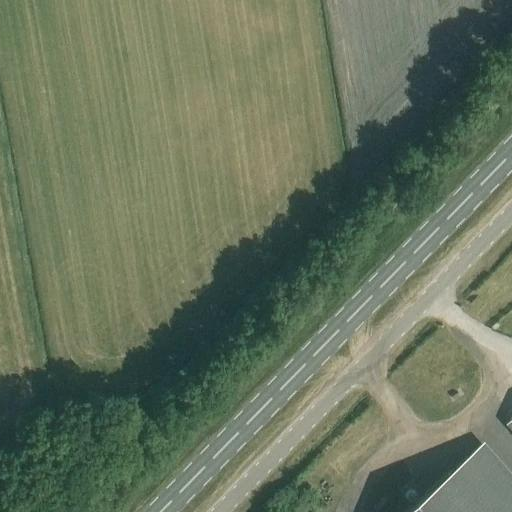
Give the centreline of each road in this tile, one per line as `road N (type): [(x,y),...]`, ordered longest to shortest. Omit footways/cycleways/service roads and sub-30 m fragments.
road 1 (primary): [(161,511),(511,153)]
road 2 (unclassified): [(220,511),(511,213)]
